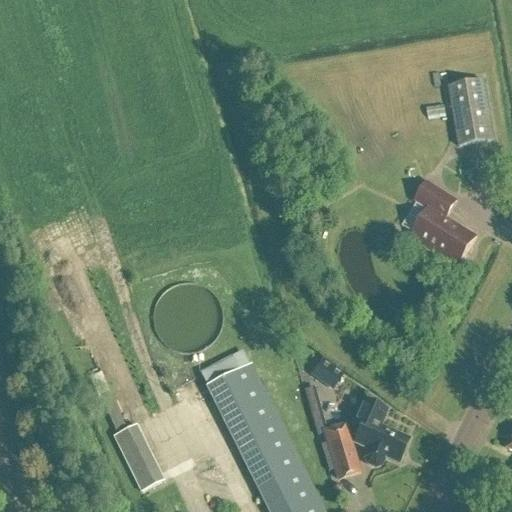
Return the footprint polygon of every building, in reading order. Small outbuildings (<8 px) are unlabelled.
[(459,151),(494,145),(484,86),(448,92),(459,151)] [(429,214),(412,241),(458,270),(476,241),(446,222),(457,205),(427,187),(415,206),(429,214)] [(222,330),(222,325),(222,320),(221,314),(220,309),(217,305),(214,300),(211,297),(207,293),(202,291),(197,289),(192,288),(187,288),(181,288),(176,289),(171,291),(167,294),(163,297),(159,301),(156,305),(154,310),(153,315),(152,321),(152,326),(153,331),(154,336),(157,341),(160,345),(163,349),(168,352),(172,355),(177,356),(182,358),(188,358),(193,357),(198,356),(203,354),(207,352),(211,348),(215,344),(218,340),(220,335),(222,330)] [(342,378),(321,363),(315,370),(312,375),(333,390),(342,378)] [(319,511),(249,371),(207,392),(266,511),(319,511)] [(344,428),(326,433),(313,390),(303,394),(317,439),(323,437),(326,446),(330,460),(335,474),(337,482),(359,476),(344,428)] [(381,469),(384,461),(398,467),(408,443),(381,432),(387,417),(362,406),(352,429),(360,433),(354,446),(369,452),(364,462),(366,467),(375,471),(381,469)] [(136,429),(113,440),(140,495),(163,484),(136,429)] [(326,446),(320,448),(328,476),(335,474),(330,460),(326,446)]
